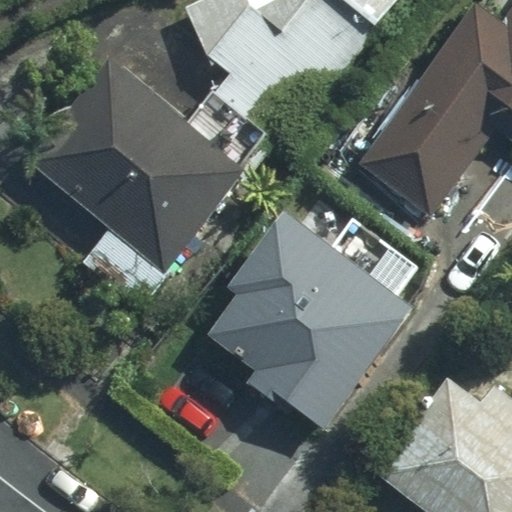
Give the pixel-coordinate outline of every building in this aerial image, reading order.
[(415,0),(217,0),(204,7),(222,55),(244,71),(227,90),(293,137),(415,0)] [(511,12),(493,0),(489,0),(375,169),(445,215),(505,126),(511,130),(511,12)] [(268,162),(129,55),(45,163),(184,270),(268,162)] [(429,300),(306,207),(213,329),(337,422),(429,300)] [(511,511),(511,381),(498,399),(465,373),(388,468),(442,511),(511,511)]
